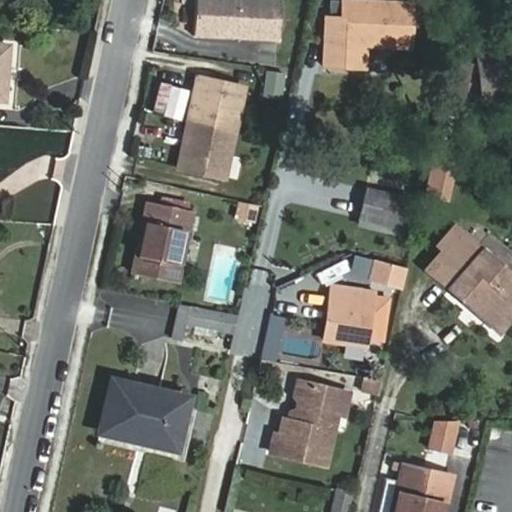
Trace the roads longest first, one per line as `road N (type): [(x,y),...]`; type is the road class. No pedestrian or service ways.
road 1 (residential): [(127,0),(18,511)]
road 2 (unknown): [(218,511),(299,167)]
